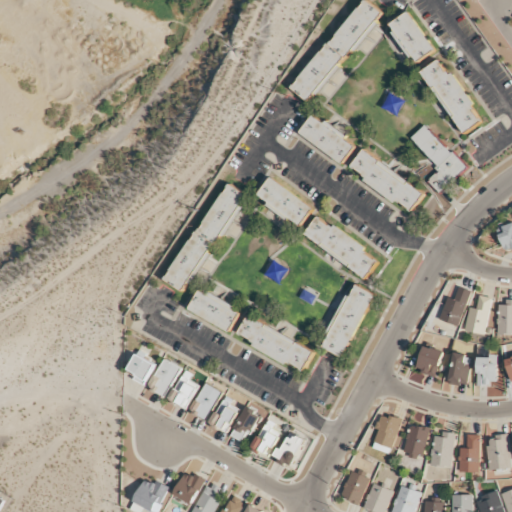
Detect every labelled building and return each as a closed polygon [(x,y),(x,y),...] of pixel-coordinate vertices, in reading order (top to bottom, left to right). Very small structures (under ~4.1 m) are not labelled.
[(361,0),(293,90),(312,104),(383,12),(367,0),(361,0)] [(412,65),(435,53),(412,11),(390,24),(412,65)] [(443,58),(422,71),(463,134),(484,121),(443,58)] [(359,145),(316,113),(300,134),(343,166),(359,145)] [(440,170),(428,181),(440,193),(467,168),(427,124),(411,139),(440,170)] [(364,149),(349,171),(412,214),(427,192),(364,149)] [(266,207),(300,230),(316,208),(272,177),(259,195),(269,202),(266,207)] [(167,282),(189,294),(248,195),(226,182),(167,282)] [(367,279),(382,258),(320,215),(305,236),(367,279)] [(511,223),(497,227),(504,253),(511,251),(511,223)] [(376,295),(353,283),(321,347),(344,359),(376,295)] [(472,292),(460,287),(455,300),(449,297),(440,320),(459,327),(472,292)] [(190,310),(230,332),(243,310),(202,288),(190,310)] [(491,298),(479,296),(477,309),(470,308),(466,332),(487,335),(491,298)] [(511,301),(498,302),(499,335),(511,334),(511,301)] [(304,374),(316,351),(249,315),(237,337),(304,374)] [(436,377),(444,352),(424,347),(417,371),(436,377)] [(467,387),(471,356),(454,354),(450,384),(467,387)] [(135,380),(146,385),(156,364),(137,355),(130,369),(138,373),(135,380)] [(478,357),(478,384),(497,385),(498,358),(478,357)] [(150,387),(167,396),(181,368),(164,360),(150,387)] [(193,375),(186,371),(169,399),(187,409),(199,387),(189,381),(193,375)] [(209,420),(222,391),(204,383),(191,412),(209,420)] [(241,410),(223,401),(211,423),(229,433),(241,410)] [(234,438),(244,441),(246,433),(254,436),(261,414),(244,408),(234,438)] [(404,421),(383,415),(373,449),(390,454),(393,446),(397,447),(404,421)] [(275,424),(265,420),(254,450),(272,457),(281,433),(273,430),(275,424)] [(425,458),(430,429),(410,425),(405,455),(425,458)] [(305,439),(287,433),(276,462),(294,468),(305,439)] [(455,435),(434,434),(432,467),(453,468),(455,435)] [(480,473),(480,436),(468,435),(467,448),(460,448),(460,473),(480,473)] [(489,470),(510,469),(509,437),(488,437),(489,470)] [(360,505),(371,476),(353,469),(342,498),(360,505)] [(186,472),(175,496),(194,505),(205,480),(186,472)] [(142,511),(144,508),(151,511),(158,511),(170,487),(156,481),(154,485),(145,480),(131,510),(135,511),(142,511)] [(215,511),(224,491),(205,484),(193,511),(215,511)] [(364,510),(369,511),(386,511),(394,492),(374,484),(364,510)] [(416,511),(421,492),(400,487),(393,511),(416,511)] [(507,511),(511,511),(511,490),(502,494),(507,511)] [(479,511),(505,511),(499,492),(476,500),(479,511)] [(452,511),(472,511),(473,496),(452,496),(452,511)] [(242,511),(246,505),(231,498),(224,511),(242,511)] [(424,511),(444,511),(445,503),(425,502),(424,511)]
